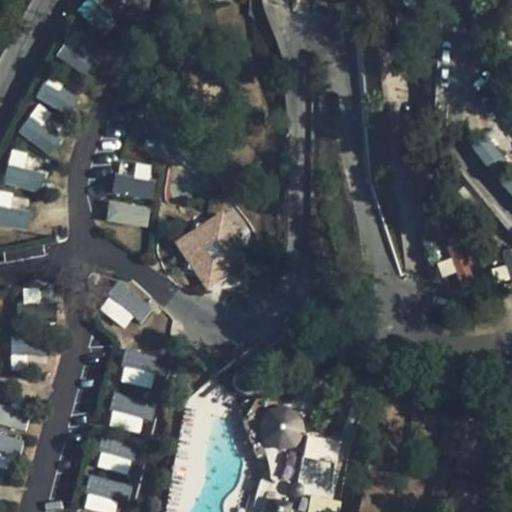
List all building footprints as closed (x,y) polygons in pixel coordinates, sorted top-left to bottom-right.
[(91,76),(106,50),(70,30),(55,57),(91,76)] [(45,80),(35,96),(67,114),(76,98),(45,80)] [(511,93),(509,82),(492,87),(497,105),(511,100),(511,93)] [(27,117),(17,133),(49,154),(60,138),(27,117)] [(474,145),(484,166),(501,158),(492,138),(474,145)] [(45,173),(25,167),(28,154),(11,149),(2,182),(40,192),(45,173)] [(493,164),(500,182),(511,176),(511,173),(506,159),(493,164)] [(112,192),(151,196),(153,169),(137,168),(136,175),(113,173),(112,192)] [(0,199),(0,225),(27,231),(32,206),(0,199)] [(148,225),(150,205),(107,202),(106,222),(148,225)] [(234,278),(243,233),(197,224),(188,270),(234,278)] [(469,272),(467,247),(454,248),(456,274),(469,272)] [(115,307),(120,316),(144,304),(132,282),(113,292),(119,304),(115,307)] [(119,304),(113,292),(104,297),(111,309),(115,307),(119,304)] [(18,322),(55,325),(56,304),(20,301),(18,322)] [(115,307),(111,309),(116,319),(120,316),(115,307)] [(146,336),(149,322),(139,320),(137,334),(142,335),(146,336)] [(142,335),(140,346),(167,351),(171,326),(149,322),(146,336),(142,335)] [(10,336),(11,373),(46,372),(45,335),(10,336)] [(134,385),(140,362),(130,359),(125,382),(134,385)] [(140,362),(134,385),(155,390),(161,367),(140,362)] [(124,415),(127,401),(118,399),(114,412),(119,413),(124,415)] [(119,413),(117,424),(142,431),(149,407),(127,401),(124,415),(119,413)] [(306,411),(265,403),(257,444),(298,452),(306,411)] [(0,424),(24,428),(27,409),(0,405),(0,424)] [(119,413),(114,412),(111,423),(117,424),(119,413)] [(0,466),(13,470),(23,441),(0,433),(0,466)] [(113,463),(118,440),(109,438),(103,461),(113,463)] [(118,440),(113,463),(134,468),(139,445),(118,440)] [(96,496),(101,497),(107,499),(112,482),(101,479),(96,496)] [(101,497),(97,510),(103,511),(122,511),(130,487),(112,482),(107,499),(101,497)] [(96,496),(92,509),(97,510),(101,497),(96,496)]
